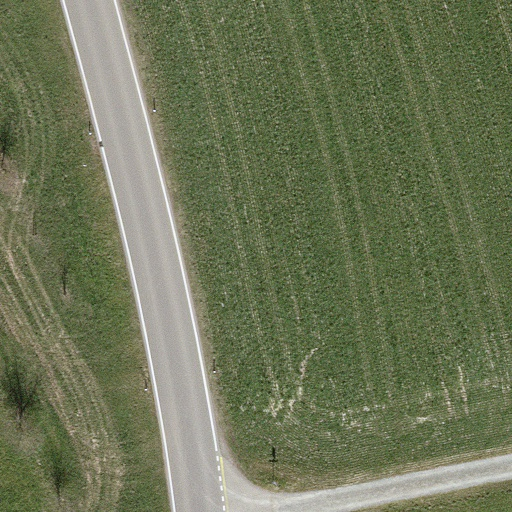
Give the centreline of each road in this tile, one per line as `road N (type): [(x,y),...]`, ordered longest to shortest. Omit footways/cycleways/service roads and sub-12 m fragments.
road 1 (tertiary): [(198,511),(152,264),(84,0)]
road 2 (track): [(284,511),(511,470)]
